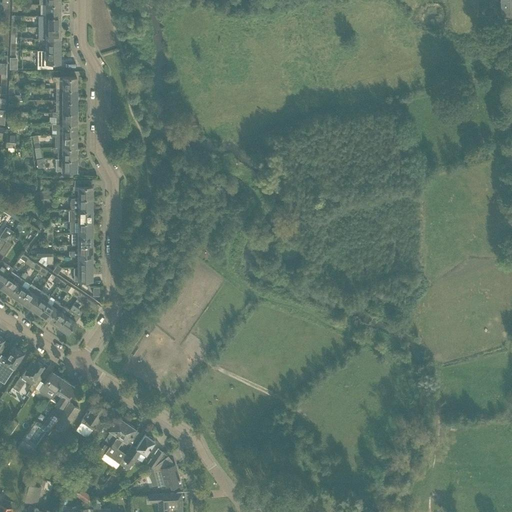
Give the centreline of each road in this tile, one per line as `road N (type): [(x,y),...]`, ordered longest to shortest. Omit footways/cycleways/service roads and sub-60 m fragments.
road 1 (residential): [(114,312),(113,180),(99,154),(98,72),(82,42),(82,0)]
road 2 (residential): [(242,511),(194,437),(78,365)]
